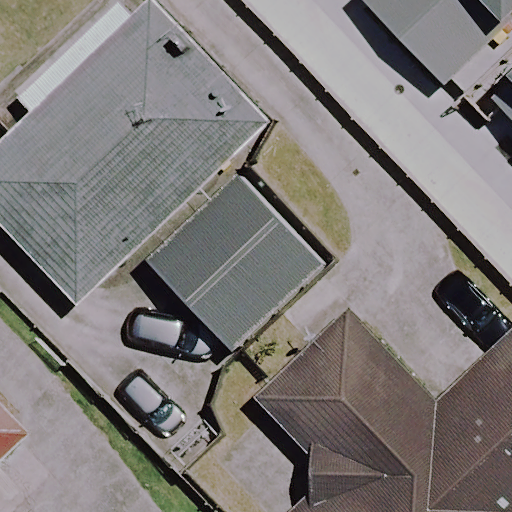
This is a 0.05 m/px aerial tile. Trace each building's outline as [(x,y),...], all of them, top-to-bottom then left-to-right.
[(511,74),(511,0),(294,0),(471,193),(511,154),(511,79),(509,77),(511,74)] [(258,137),(150,23),(0,164),(0,218),(80,304),(258,137)] [(333,270),(243,177),(155,263),(245,356),(333,270)] [(511,511),(511,354),(448,417),(356,323),(267,411),(344,488),(319,511),(511,511)] [(0,475),(29,449),(0,415),(0,475)]
